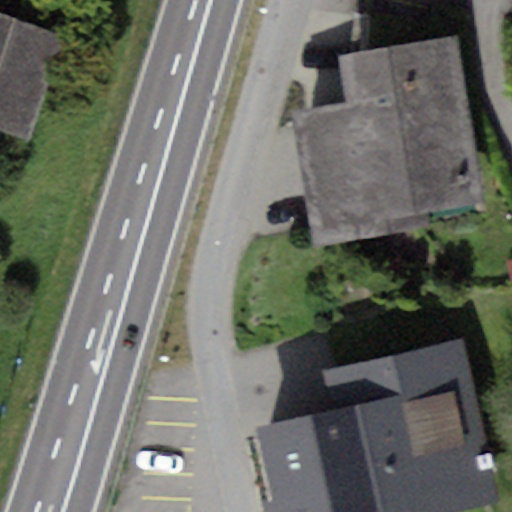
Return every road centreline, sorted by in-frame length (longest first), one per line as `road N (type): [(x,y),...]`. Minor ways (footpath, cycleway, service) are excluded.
road 1 (primary): [(209,0),(54,511)]
road 2 (residential): [(235,511),(215,282),(243,156),(293,0)]
